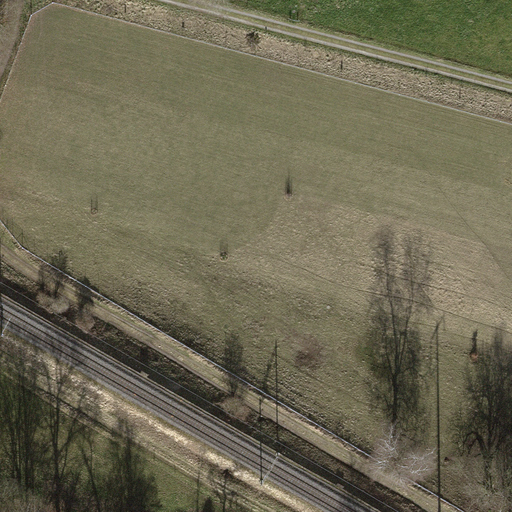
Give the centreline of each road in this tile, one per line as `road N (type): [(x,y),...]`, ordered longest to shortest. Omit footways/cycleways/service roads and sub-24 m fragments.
road 1 (track): [(431,511),(17,264),(0,246)]
road 2 (track): [(162,0),(511,89)]
